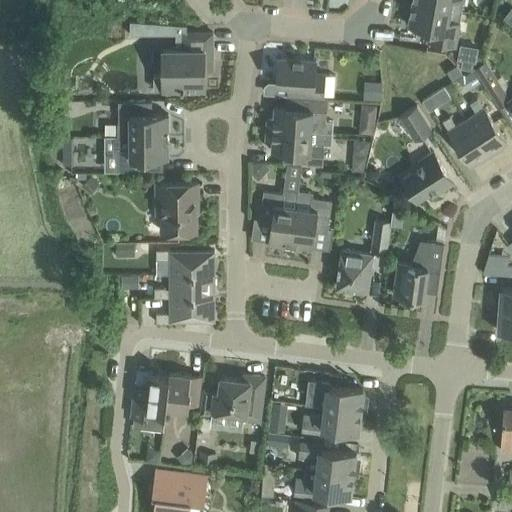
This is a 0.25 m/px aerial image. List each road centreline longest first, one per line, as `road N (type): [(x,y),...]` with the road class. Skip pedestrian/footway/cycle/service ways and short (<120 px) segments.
road 1 (residential): [(237,281),(248,24)]
road 2 (residential): [(454,369),(473,216),(511,191)]
road 3 (residential): [(123,511),(115,441),(130,331)]
road 4 (residential): [(391,361),(237,342)]
road 5 (residential): [(374,511),(391,361)]
road 6 (residential): [(377,0),(355,30),(248,24)]
road 7 (residential): [(432,511),(454,369)]
